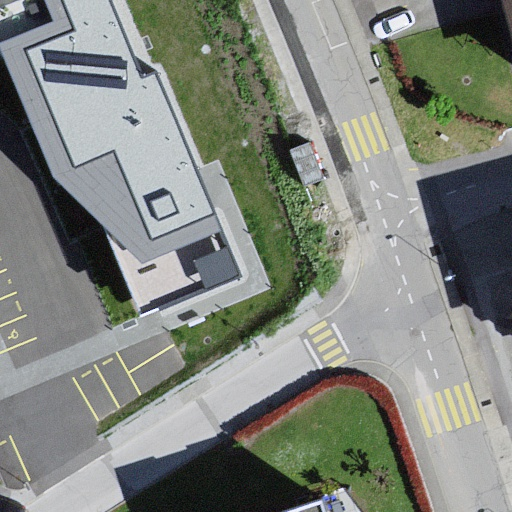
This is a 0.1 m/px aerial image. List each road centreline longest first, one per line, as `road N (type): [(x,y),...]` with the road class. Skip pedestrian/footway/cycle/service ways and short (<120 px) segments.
road 1 (residential): [(65,511),(406,298)]
road 2 (tertiary): [(380,223),(292,0)]
road 3 (tertiary): [(479,511),(406,298)]
road 4 (residential): [(511,186),(380,223)]
